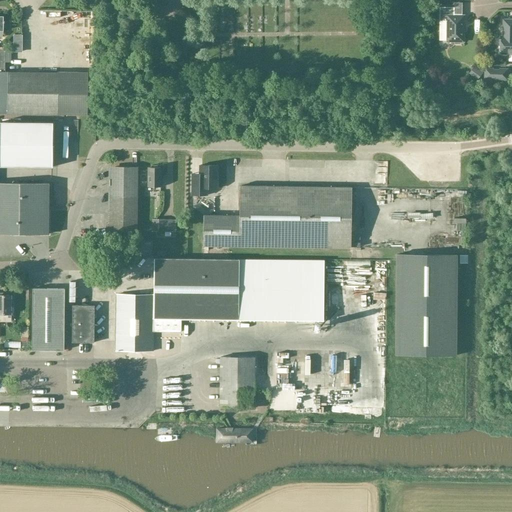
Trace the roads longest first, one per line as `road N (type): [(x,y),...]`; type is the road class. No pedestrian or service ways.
road 1 (unclassified): [(0,268),(56,265),(92,158),(105,144),(460,148)]
road 2 (unclassified): [(136,366),(0,365)]
